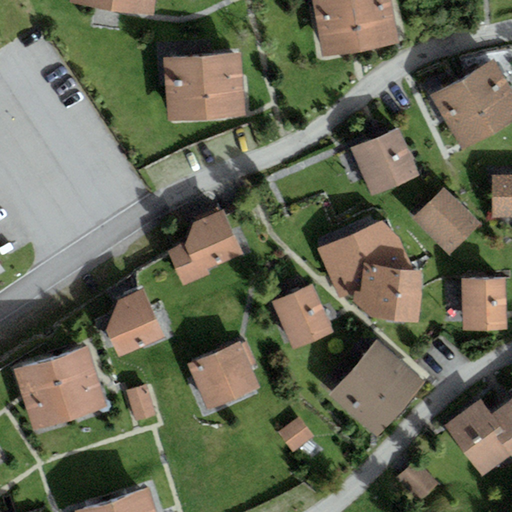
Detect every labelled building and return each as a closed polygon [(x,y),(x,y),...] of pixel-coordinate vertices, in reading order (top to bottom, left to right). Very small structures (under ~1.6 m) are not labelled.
[(69,0),(69,3),(152,16),(154,0),(69,0)] [(390,0),(311,0),(322,57),(398,44),(390,0)] [(241,51),(164,58),(170,121),(247,113),(241,51)] [(511,91),(497,63),(434,97),(464,152),(511,126),(511,91)] [(398,130),(353,148),(362,170),(370,192),(416,175),(398,130)] [(511,171),(490,172),(492,217),(511,216),(511,171)] [(445,188),(414,220),(451,256),(482,224),(445,188)] [(184,244),(167,252),(182,286),(208,275),(206,270),(241,254),(221,210),(193,223),(184,244)] [(385,222),(319,248),(342,296),(355,290),(352,302),(379,320),(419,322),(423,271),(413,271),(385,222)] [(504,279),(462,280),(463,330),(505,329),(504,279)] [(314,286),(273,303),(292,348),(333,332),(314,286)] [(144,289),(119,299),(106,331),(117,359),(165,338),(144,289)] [(421,383),(376,342),(329,395),(374,436),(421,383)] [(239,343),(188,364),(208,410),(258,388),(239,343)] [(89,349),(16,371),(35,430),(107,407),(89,349)] [(147,385),(127,390),(135,419),(155,414),(147,385)] [(511,399),(491,414),(502,431),(495,436),(510,457),(511,460),(511,399)] [(482,402),(447,425),(482,476),(510,457),(495,436),(502,431),(491,414),(482,402)] [(299,417),(280,431),(294,450),(313,436),(299,417)] [(422,462),(400,480),(420,505),(442,486),(422,462)] [(156,511),(150,489),(75,511),(156,511)]
